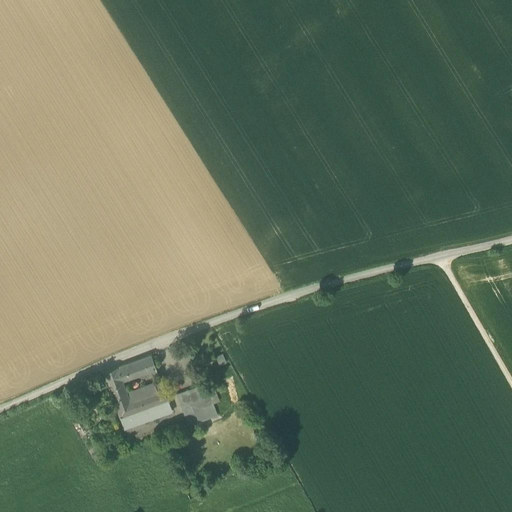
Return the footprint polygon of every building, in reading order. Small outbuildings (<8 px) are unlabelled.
[(227,364),(223,355),(215,358),(219,367),(227,364)] [(151,356),(117,369),(122,383),(156,370),(151,356)] [(126,392),(122,383),(117,369),(103,374),(112,397),(126,392)] [(161,383),(131,394),(134,400),(163,389),(161,383)] [(176,396),(185,419),(194,416),(215,409),(213,406),(209,394),(206,386),(176,396)] [(163,389),(134,400),(138,413),(168,402),(163,389)] [(120,420),(138,413),(134,400),(131,394),(126,392),(112,397),(120,420)] [(209,394),(213,406),(220,403),(215,392),(209,394)] [(172,414),(168,402),(138,413),(120,420),(124,431),(146,423),(147,423),(172,414)] [(194,416),(197,425),(218,417),(215,409),(194,416)] [(188,428),(197,425),(194,416),(185,419),(188,428)]
